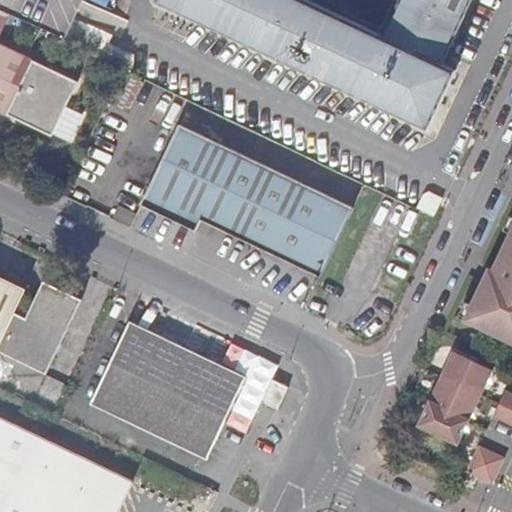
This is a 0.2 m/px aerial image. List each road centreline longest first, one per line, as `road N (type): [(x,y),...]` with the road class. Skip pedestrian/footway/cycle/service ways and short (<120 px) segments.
road 1 (unclassified): [(328,391),(316,351),(0,198)]
road 2 (residential): [(328,391),(395,360),(511,122)]
